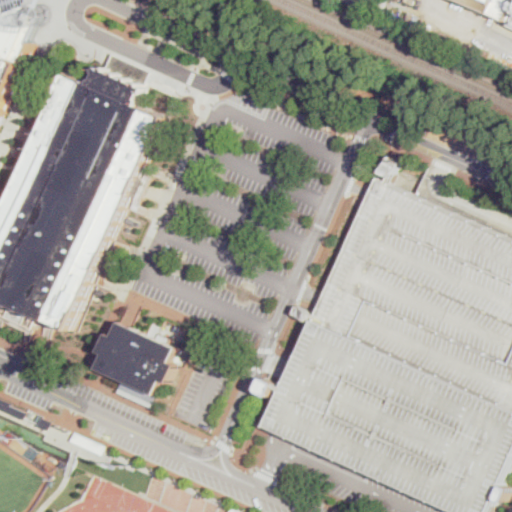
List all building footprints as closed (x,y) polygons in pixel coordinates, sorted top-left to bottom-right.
[(0,0),(49,0),(47,7),(46,22),(37,41),(39,44),(0,127),(0,0)] [(511,0),(511,20),(494,13),(494,14),(480,8),(478,11),(467,6),(468,3),(461,0),(511,0)] [(394,19),(382,14),(385,8),(396,13),(394,19)] [(439,39),(428,33),(431,27),(442,33),(439,39)] [(113,69),(161,91),(153,107),(180,119),(85,332),(0,293),(0,250),(79,75),(105,86),(113,69)] [(414,118),(412,123),(403,119),(405,114),(414,118)] [(273,425),(297,374),(331,301),(376,203),(390,174),(511,229),(511,488),(501,511),(460,511),(287,432),(273,425)] [(150,334),(182,348),(176,362),(181,365),(180,366),(173,383),(168,380),(161,395),(114,373),(103,368),(104,366),(110,354),(104,352),(112,334),(113,334),(118,336),(124,323),(124,322),(135,327),(150,334)] [(0,395),(17,403),(16,404),(32,411),(28,419),(0,406),(0,395)] [(53,430),(42,425),(46,416),(56,421),(53,430)] [(107,454),(75,440),(79,431),(111,445),(107,454)]
